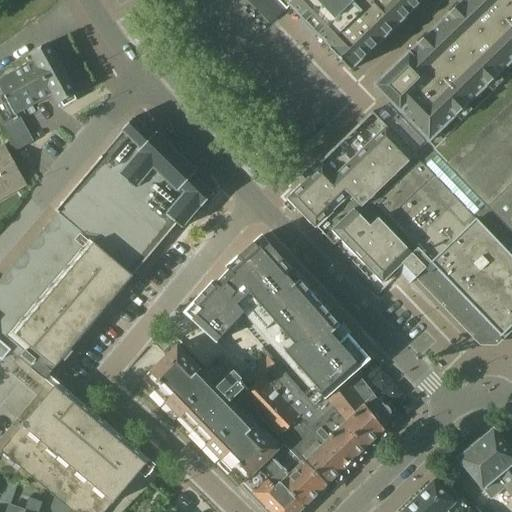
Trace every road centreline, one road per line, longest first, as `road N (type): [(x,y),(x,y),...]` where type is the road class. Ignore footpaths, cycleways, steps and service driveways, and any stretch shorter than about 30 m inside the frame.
road 1 (residential): [(237,511),(102,384),(254,201)]
road 2 (residential): [(452,410),(254,201)]
road 3 (residential): [(254,201),(141,80)]
road 4 (residential): [(36,204),(141,80)]
road 5 (residential): [(349,511),(452,410)]
